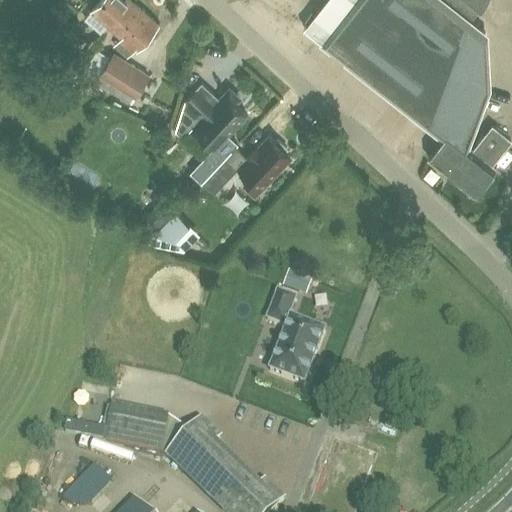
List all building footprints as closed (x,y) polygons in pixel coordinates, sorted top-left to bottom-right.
[(99,0),(92,9),(111,26),(133,0),(99,0)] [(133,0),(111,26),(122,35),(114,44),(127,55),(135,47),(137,48),(159,22),(133,0)] [(354,0),(323,40),(444,136),(450,128),(467,143),(489,84),(469,77),(485,32),(471,21),(486,4),(488,0),(354,0)] [(70,82),(83,58),(67,48),(54,73),(70,82)] [(88,65),(99,73),(98,74),(100,75),(96,80),(128,101),(132,96),(135,98),(150,74),(114,50),(109,58),(98,49),(88,65)] [(227,89),(223,92),(219,97),(214,93),(212,89),(201,79),(185,98),(175,129),(183,136),(193,125),(216,146),(247,113),(235,103),(238,99),(238,94),(235,91),(231,89),(227,89)] [(444,136),(428,156),(474,193),(496,166),(492,162),(511,136),(511,133),(495,121),(474,149),(467,143),(450,128),(444,136)] [(247,156),(237,166),(249,177),(243,184),(254,195),(292,155),(285,149),(287,146),(277,137),(275,140),(268,134),(258,144),(257,143),(247,155),(247,156)] [(176,209),(153,233),(175,237),(189,222),(176,209)] [(277,293),(267,320),(286,327),(270,371),(304,384),(324,331),(288,317),(295,299),(277,293)] [(166,457),(190,432),(168,417),(161,453),(166,457)] [(106,436),(106,423),(63,421),(62,435),(106,436)] [(166,457),(222,511),(271,511),(283,500),(264,482),(259,488),(214,444),(219,439),(200,421),(190,432),(166,457)] [(331,435),(321,431),(292,510),(296,511),(342,511),(366,448),(331,435)] [(95,459),(65,492),(85,510),(114,477),(95,459)] [(147,511),(135,500),(122,511),(147,511)]
